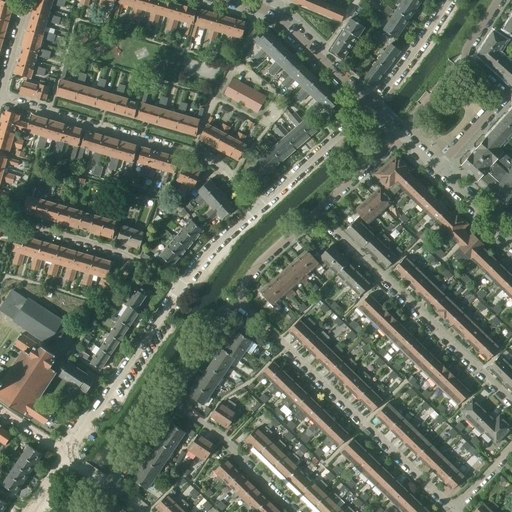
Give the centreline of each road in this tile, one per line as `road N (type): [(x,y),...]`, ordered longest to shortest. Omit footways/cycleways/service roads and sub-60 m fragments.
road 1 (residential): [(234,300),(449,509)]
road 2 (residential): [(0,98),(206,159),(256,208)]
road 3 (residential): [(511,403),(317,216)]
road 4 (residential): [(177,288),(66,453)]
road 5 (residential): [(177,288),(112,249),(0,217)]
road 6 (residential): [(371,106),(266,11),(227,0)]
road 7 (residential): [(295,511),(163,395)]
road 8 (residential): [(371,106),(256,208)]
road 9 (residential): [(447,0),(371,106)]
